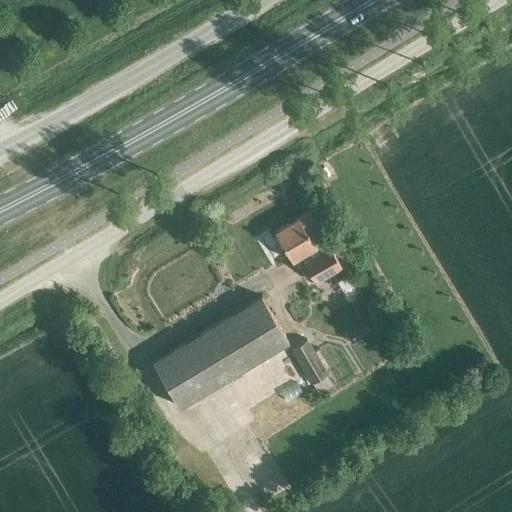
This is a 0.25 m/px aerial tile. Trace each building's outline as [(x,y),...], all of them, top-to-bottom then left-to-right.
[(309,211),(276,231),(294,261),(308,252),(311,258),(304,262),(316,282),(342,266),(330,246),(324,236),(309,211)] [(181,406),(289,341),(262,296),(154,362),(181,406)] [(396,303),(370,318),(376,329),(402,313),(396,303)] [(326,374),(328,373),(308,339),(292,348),(312,382),(325,374),(326,374)] [(325,374),(312,382),(320,394),(333,386),(326,374),(325,374)]
